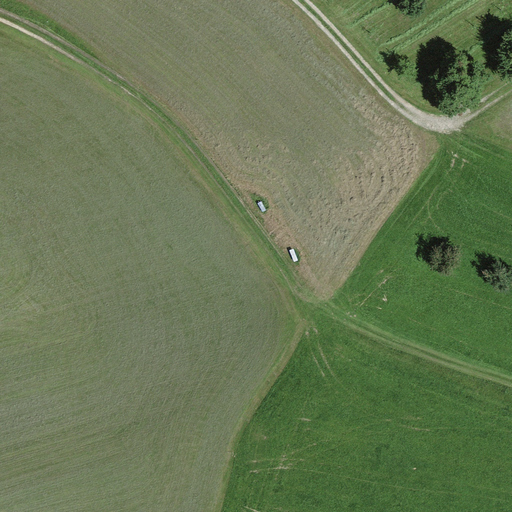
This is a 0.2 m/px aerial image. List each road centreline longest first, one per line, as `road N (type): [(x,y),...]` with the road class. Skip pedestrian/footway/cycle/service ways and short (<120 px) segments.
road 1 (track): [(322,327),(242,196),(138,89),(0,14)]
road 2 (track): [(511,158),(453,137),(392,94),(301,0)]
